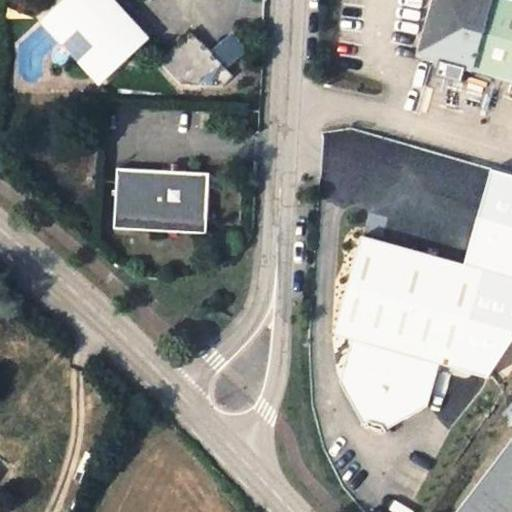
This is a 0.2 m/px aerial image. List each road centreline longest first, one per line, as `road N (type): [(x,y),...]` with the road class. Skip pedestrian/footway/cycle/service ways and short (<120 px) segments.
road 1 (unclassified): [(290,0),(276,262)]
road 2 (tertiary): [(0,227),(181,392)]
road 3 (unclassified): [(242,454),(267,410),(279,365),(276,262)]
road 4 (unclassified): [(276,262),(250,320),(181,392)]
